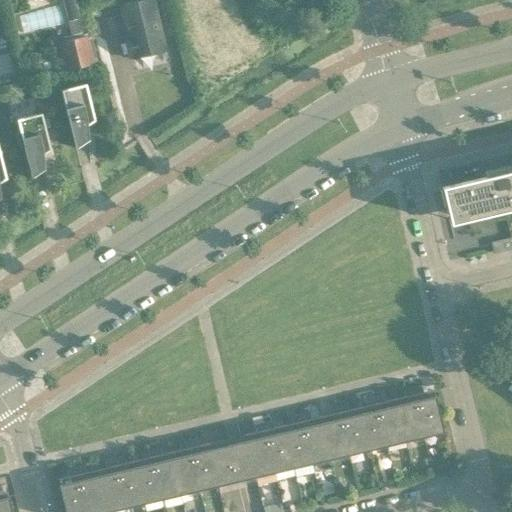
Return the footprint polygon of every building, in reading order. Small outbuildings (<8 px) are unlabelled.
[(88,32),(79,0),(57,0),(66,33),(67,37),(88,32)] [(153,0),(145,0),(120,6),(124,25),(127,24),(128,31),(126,32),(127,37),(123,38),(128,58),(132,57),(133,59),(166,50),(153,0)] [(58,41),(66,69),(95,62),(88,33),(58,41)] [(85,84),(61,90),(75,148),(76,147),(75,143),(88,140),(87,125),(94,120),(85,84)] [(41,113),(16,119),(31,178),(32,177),(31,172),(44,169),(42,155),(50,149),(41,113)] [(449,224),(465,220),(511,208),(511,170),(440,187),(449,224)] [(494,254),(511,249),(511,238),(491,243),(494,254)] [(292,423),(274,428),(272,421),(253,426),(254,432),(244,435),(245,440),(210,449),(208,443),(199,445),(197,439),(178,443),(179,450),(170,452),(161,454),(160,448),(140,452),(142,459),(132,461),(124,463),(122,456),(103,461),(104,468),(86,472),(85,465),(65,470),(67,477),(57,479),(58,484),(64,511),(107,511),(443,432),(433,390),(423,392),(421,385),(402,390),(404,397),(386,401),(384,394),(365,399),(366,406),(348,410),(347,403),(327,408),(329,414),(311,419),(309,412),(290,417),(292,423)] [(0,511),(11,511),(7,491),(0,492),(0,511)]
